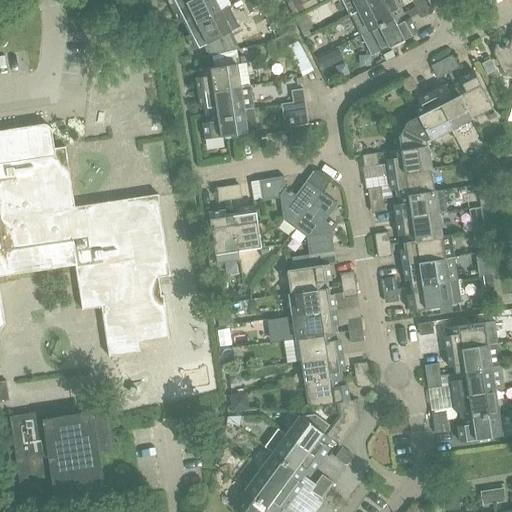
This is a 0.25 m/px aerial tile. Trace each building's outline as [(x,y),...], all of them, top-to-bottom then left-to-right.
[(187,27),(220,10),(214,0),(191,0),(177,8),(187,27)] [(369,31),(403,13),(396,0),(378,0),(359,10),(350,15),(360,35),(369,31)] [(353,0),(359,10),(378,0),(353,0)] [(426,2),(415,7),(421,18),(431,12),(426,2)] [(238,48),(230,32),(239,27),(229,6),(220,10),(187,27),(197,48),(203,45),(208,55),(209,55),(210,57),(235,50),(234,49),(238,48)] [(403,13),(369,31),(380,51),(418,32),(410,17),(406,19),(403,13)] [(282,36),(287,46),(298,41),(292,30),(282,36)] [(287,46),(282,36),(271,41),(277,51),(287,46)] [(505,75),(511,77),(511,37),(508,47),(497,44),(493,53),(505,75)] [(210,57),(211,67),(199,69),(203,92),(240,87),(235,50),(210,57)] [(454,57),(443,62),(449,73),(459,67),(454,57)] [(443,62),(433,67),(438,78),(449,73),(443,62)] [(476,75),(455,85),(472,119),(492,108),(476,75)] [(413,78),(402,83),(408,93),(418,88),(413,78)] [(206,114),(254,107),(251,85),(240,87),(203,92),(206,114)] [(434,96),(447,120),(452,129),(472,119),(455,85),(434,96)] [(291,90),(293,102),(305,100),(303,88),(291,90)] [(76,216),(66,152),(64,138),(84,135),(78,102),(48,107),(46,92),(0,99),(0,330),(5,323),(0,291),(0,272),(1,272),(5,271),(6,275),(76,265),(83,309),(112,304),(113,312),(103,314),(109,356),(141,351),(139,341),(169,337),(163,295),(153,297),(150,278),(170,275),(158,194),(86,204),(87,209),(88,215),(76,216)] [(429,141),(452,129),(447,120),(434,96),(414,106),(419,116),(407,122),(404,129),(429,141)] [(305,100),(293,102),(281,103),(285,127),(309,124),(305,100)] [(258,130),(254,107),(206,114),(207,121),(203,122),(205,139),(258,130)] [(428,141),(429,141),(404,129),(400,136),(402,149),(391,151),(392,156),(386,157),(388,174),(432,168),(428,141)] [(377,153),(365,155),(367,166),(379,165),(377,153)] [(397,189),(398,196),(435,191),(432,168),(388,174),(391,190),(397,189)] [(284,176),(259,180),(250,181),(253,200),(262,199),(263,200),(280,197),(283,220),(295,228),(322,192),(307,181),(296,195),(285,187),(284,176)] [(241,186),(217,189),(219,201),(243,197),(241,186)] [(370,189),(372,200),(384,198),(382,187),(370,189)] [(399,208),(401,219),(439,213),(445,212),(441,190),(435,191),(398,196),(399,208)] [(338,204),(322,192),(295,228),(307,237),(309,254),(334,250),(332,233),(337,226),(327,218),(338,204)] [(385,210),(384,198),(372,200),(373,209),(374,212),(385,210)] [(256,210),(232,213),(238,251),(261,247),(256,210)] [(238,251),(232,213),(209,217),(217,263),(240,260),(238,251)] [(401,219),(404,241),(442,235),(439,213),(401,219)] [(377,233),(379,245),(390,244),(388,232),(377,233)] [(452,234),(442,235),(404,241),(408,264),(456,257),(452,234)] [(392,255),(390,244),(379,245),(380,257),(392,255)] [(408,264),(411,287),(459,280),(456,257),(408,264)] [(288,270),(291,293),(328,287),(325,265),(288,270)] [(342,285),(354,284),(352,272),(340,273),(342,285)] [(385,291),(397,289),(395,277),(384,279),(385,291)] [(462,303),(459,280),(411,287),(412,294),(407,295),(410,310),(462,303)] [(354,284),(342,285),(344,297),(348,296),(356,296),(354,284)] [(332,310),(328,287),(291,293),(294,316),(332,310)] [(399,301),(397,289),(385,291),(387,303),(399,301)] [(335,333),(332,310),(294,316),(285,317),(286,324),(289,340),(298,338),(335,333)] [(347,319),(349,331),(361,329),(359,317),(347,319)] [(434,333),(432,321),(420,323),(422,335),(434,333)] [(447,327),(451,350),(499,343),(495,321),(484,322),(447,327)] [(361,329),(349,331),(350,342),(363,341),(361,329)] [(338,355),(335,333),(298,338),(301,361),(338,355)] [(502,366),(499,343),(451,350),(454,373),(502,366)] [(342,378),(338,355),(301,361),(305,384),(342,378)] [(354,364),(356,376),(368,374),(366,362),(354,364)] [(427,365),(429,377),(440,375),(438,363),(427,365)] [(506,388),(502,366),(454,373),(457,395),(495,390),(506,388)] [(369,386),(368,374),(356,376),(358,388),(369,386)] [(442,387),(440,375),(429,377),(431,388),(442,387)] [(330,426),(346,437),(359,420),(356,399),(345,401),(342,378),(305,384),(308,407),(337,402),(338,415),(330,426)] [(7,381),(0,381),(0,401),(10,400),(7,381)] [(495,390),(457,395),(461,418),(498,412),(495,390)] [(436,421),(447,420),(445,408),(434,409),(436,421)] [(91,412),(67,415),(57,417),(55,410),(10,417),(21,487),(53,482),(56,504),(106,497),(99,453),(115,451),(109,409),(91,412)] [(498,412),(461,418),(462,425),(457,426),(460,442),(502,435),(498,412)] [(301,416),(287,435),(318,457),(331,439),(340,445),(346,437),(330,426),(315,415),(301,416)] [(447,420),(436,421),(437,433),(449,431),(447,420)] [(304,475),(318,457),(287,435),(279,428),(265,446),(274,453),(304,475)] [(343,447),(336,456),(345,463),(352,454),(343,447)] [(318,501),(325,491),(316,484),(304,475),(274,453),(260,471),(290,494),(298,483),(310,492),(308,494),(318,501)] [(260,471),(246,490),(276,511),(290,494),(260,471)] [(323,474),(316,484),(325,491),(332,481),(323,474)] [(506,501),(504,489),(492,491),(494,503),(506,501)] [(276,511),(246,490),(233,509),(237,511),(276,511)] [(482,505),(494,503),(492,491),(480,493),(482,505)] [(447,498),(448,510),(460,508),(458,496),(447,498)]
